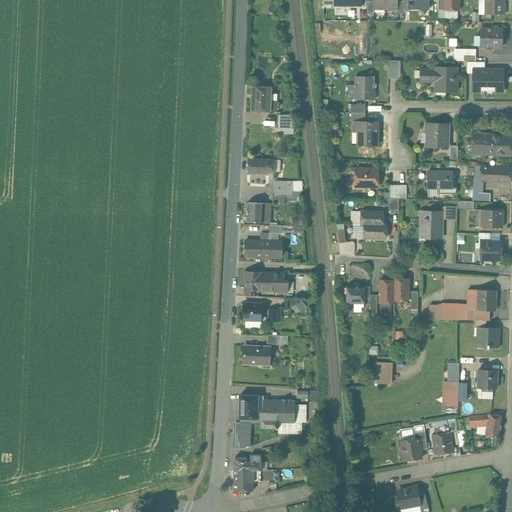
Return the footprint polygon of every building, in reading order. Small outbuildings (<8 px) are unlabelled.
[(397,0),(385,0),(385,8),(397,8),(397,1),(397,0)] [(409,0),(409,8),(410,8),(428,8),(428,9),(429,9),(428,0),(409,0)] [(458,0),(444,0),(444,10),(444,12),(458,12),(458,0)] [(485,0),(485,13),(480,13),(480,14),(504,14),(504,13),(504,5),(505,5),(503,5),(503,0),(485,0)] [(497,27),(491,27),(491,29),(481,29),(481,37),(484,37),(484,46),(502,46),(502,29),(497,29),(497,27)] [(447,61),(459,61),(459,51),(447,51),(447,61)] [(400,61),(389,61),(388,79),(400,80),(400,61)] [(458,68),(437,67),(437,70),(421,70),(421,82),(437,83),(436,92),(457,93),(458,68)] [(503,70),(474,69),(474,91),(502,92),(503,70)] [(372,76),(356,76),(356,99),(374,99),(374,88),(372,88),(372,76)] [(271,87),(252,85),(251,111),(270,112),(276,112),(277,101),(270,100),(271,87)] [(365,104),(352,104),(352,113),(365,113),(365,104)] [(365,113),(352,113),(351,123),(355,123),(355,122),(365,122),(365,113)] [(292,116),(279,115),(278,128),(284,128),(291,129),(292,116)] [(365,122),(355,122),(355,123),(355,132),(358,132),(358,145),(379,145),(379,122),(365,122)] [(449,123),(425,123),(424,133),(426,133),(426,147),(448,147),(449,123)] [(511,147),(511,137),(473,136),(472,156),(511,158),(511,147)] [(274,159),(248,158),(247,174),(269,175),(269,172),(274,172),(274,171),(274,160),(274,159)] [(475,166),(473,193),(478,193),(478,201),(490,201),(490,193),(478,193),(478,186),(483,186),(484,181),(511,182),(511,168),(480,166),(475,166)] [(379,168),(357,168),(357,187),(379,187),(379,168)] [(441,173),(427,173),(427,189),(452,189),(452,172),(441,172),(441,173)] [(286,196),(286,183),(286,181),(275,181),(274,196),(286,196)] [(299,196),(301,196),(300,183),(286,183),(286,196),(293,196),(299,196)] [(399,185),(390,185),(390,198),(399,199),(399,185)] [(390,198),(388,198),(387,209),(399,210),(399,199),(390,198)] [(269,204),(247,202),(246,222),(268,223),(269,204)] [(457,207),(444,206),(443,211),(444,211),(444,219),(456,220),(457,208),(457,207)] [(502,210),(482,210),(480,210),(480,217),(476,217),(476,226),(482,226),(482,227),(502,227),(502,218),(501,218),(501,211),(502,211),(502,210)] [(385,212),(361,211),(360,224),(363,224),(384,225),(385,212)] [(443,211),(420,211),(420,219),(423,219),(422,235),(441,236),(441,221),(444,221),(444,219),(444,211),(443,211)] [(384,225),(363,224),(363,237),(386,238),(386,225),(384,225)] [(282,226),(269,225),(269,233),(282,234),(282,232),(282,226)] [(282,242),(245,241),(245,256),(282,258),(282,242)] [(501,243),(481,242),(481,259),(501,259),(501,243)] [(260,271),(244,271),(244,272),(245,272),(245,281),(244,281),(246,281),(246,287),(258,288),(258,290),(288,291),(289,282),(285,282),(285,274),(260,273),(260,271)] [(408,280),(394,280),(394,282),(394,301),(408,302),(408,280)] [(394,282),(381,281),(381,302),(382,302),(383,306),(390,306),(391,305),(391,302),(394,302),(394,301),(394,282)] [(364,286),(347,286),(347,287),(345,288),(345,293),(347,294),(347,303),(364,303),(364,299),(364,288),(364,286)] [(246,287),(244,287),(244,295),(258,296),(258,290),(258,288),(246,287)] [(496,290),(468,289),(467,304),(459,304),(458,319),(474,320),(486,320),(490,320),(490,310),(495,310),(496,290)] [(418,292),(410,292),(410,311),(418,311),(418,292)] [(262,304),(243,303),(243,320),(261,321),(262,304)] [(459,304),(442,303),(441,319),(458,319),(459,304)] [(278,310),(269,309),(269,321),(277,321),(278,310)] [(486,327),(477,327),(476,347),(499,348),(499,347),(498,347),(498,328),(499,328),(499,327),(486,327)] [(281,336),(268,335),(267,344),(280,345),(281,336)] [(270,347),(244,346),(243,364),(269,365),(270,347)] [(375,382),(394,383),(394,361),(376,361),(375,382)] [(459,363),(448,362),(448,381),(459,382),(459,363)] [(497,370),(479,369),(478,388),(496,389),(497,370)] [(460,382),(460,400),(469,400),(469,382),(460,382)] [(318,390),(296,389),(296,397),(297,397),(297,398),(308,398),(318,398),(318,390)] [(458,390),(448,390),(448,403),(458,403),(458,390)] [(258,395),(240,395),(240,418),(251,418),(251,422),(261,423),(261,418),(258,418),(258,407),(263,407),(263,397),(258,396),(258,395)] [(295,400),(277,400),(278,395),(263,395),(263,397),(263,407),(258,407),(258,418),(261,418),(261,423),(261,427),(285,427),(285,422),(295,422),(295,400)] [(487,425),(501,427),(503,416),(501,415),(489,414),(489,415),(487,423),(487,425)] [(489,415),(469,417),(470,425),(487,423),(489,415)] [(469,417),(455,419),(455,421),(449,422),(450,424),(451,432),(471,430),(471,428),(470,425),(469,417)] [(251,422),(236,422),(235,449),(237,449),(246,447),(247,448),(249,447),(251,446),(251,422)] [(453,452),(451,432),(450,424),(437,426),(438,434),(433,435),(435,455),(453,452)] [(501,427),(487,425),(487,427),(485,436),(498,438),(499,438),(501,427)] [(425,431),(415,432),(416,439),(419,438),(421,450),(427,449),(425,431)] [(416,439),(401,441),(402,446),(400,448),(401,452),(403,453),(404,461),(422,458),(421,450),(419,438),(416,439)] [(250,458),(246,458),(246,457),(235,457),(235,462),(234,462),(234,469),(261,470),(261,454),(251,454),(250,458)] [(261,470),(234,469),(234,491),(253,491),(253,482),(261,482),(261,480),(261,470)] [(417,488),(397,492),(400,508),(419,504),(420,504),(418,495),(417,488)] [(425,494),(418,495),(420,504),(419,504),(420,510),(428,508),(425,494)]
